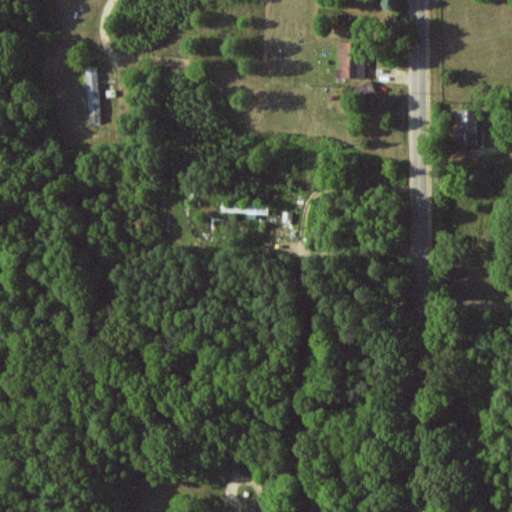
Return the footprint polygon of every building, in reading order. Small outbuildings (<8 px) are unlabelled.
[(337,78),(364,77),(363,41),(340,42),(340,68),(337,68),(337,78)] [(100,121),(99,66),(88,66),(89,121),(100,121)] [(379,95),(372,80),(356,88),(363,103),(379,95)] [(460,143),(479,143),(479,109),(460,109),(460,143)] [(270,214),(270,203),(223,202),(223,213),(270,214)]
